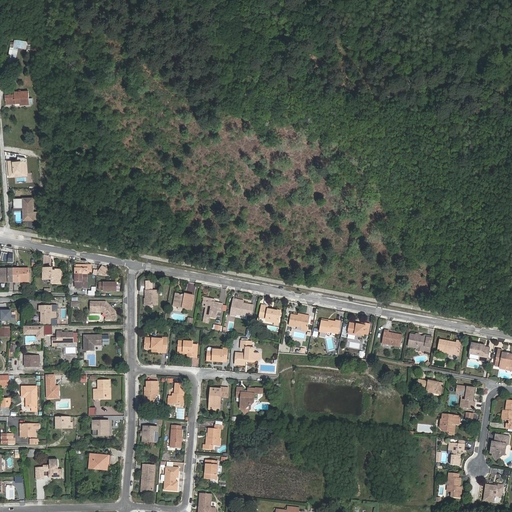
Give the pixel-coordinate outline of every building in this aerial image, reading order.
[(18,50),(10,48),(7,63),(14,65),(18,50)] [(15,94),(5,95),(6,104),(20,103),(20,104),(30,103),(29,91),(14,92),(15,94)] [(27,159),(8,161),(9,177),(28,176),(27,159)] [(13,197),(13,206),(25,206),(25,218),(33,218),(32,196),(13,197)] [(75,268),(75,274),(87,274),(87,272),(87,265),(77,265),(77,268),(75,268)] [(109,269),(102,265),(99,272),(103,274),(104,271),(110,275),(113,269),(110,267),(109,269)] [(14,282),(14,268),(0,268),(0,272),(0,279),(9,279),(9,282),(14,282)] [(31,268),(14,268),(14,282),(20,282),(20,279),(28,279),(28,272),(30,272),(31,268)] [(0,272),(0,281),(9,282),(9,279),(0,279),(0,272)] [(30,282),(30,272),(28,272),(28,279),(20,279),(20,282),(30,282)] [(60,283),(60,274),(43,273),(43,279),(52,279),(52,283),(60,283)] [(87,274),(75,274),(75,288),(87,288),(87,274)] [(116,283),(104,283),(99,283),(99,290),(104,290),(104,291),(116,291),(116,283)] [(157,291),(145,291),(145,305),(157,305),(157,291)] [(182,298),(182,296),(176,294),(173,307),(191,310),(194,297),(185,295),(185,296),(184,298),(182,298)] [(207,299),(206,307),(204,317),(203,323),(207,323),(208,318),(215,319),(217,310),(221,311),(222,305),(213,303),(213,301),(207,299)] [(232,306),(231,312),(235,313),(235,314),(246,316),(246,315),(251,316),(253,306),(243,304),(243,305),(240,305),(241,301),(237,300),(236,307),(232,306)] [(106,301),(90,301),(90,311),(102,311),(106,315),(106,320),(110,320),(116,320),(116,311),(106,301)] [(42,311),(42,323),(51,323),(51,325),(57,325),(57,318),(56,318),(56,311),(58,311),(58,304),(52,304),(52,306),(40,306),(40,311),(42,311)] [(277,327),(278,322),(280,311),(266,309),(267,307),(260,306),(258,318),(266,320),(273,321),(273,323),(273,326),(277,327)] [(12,310),(1,310),(1,321),(12,321),(12,310)] [(304,317),(297,316),(290,314),(288,325),(301,327),(307,329),(309,316),(305,315),(304,317)] [(327,322),(321,321),(319,332),(326,333),(326,331),(337,333),(339,321),(335,320),(335,322),(328,320),(327,322)] [(357,326),(349,324),(348,333),(355,334),(355,333),(363,334),(363,333),(367,333),(369,324),(365,323),(365,325),(361,325),(357,324),(357,326)] [(52,325),(44,326),(44,335),(52,334),(52,325)] [(0,333),(5,333),(5,337),(10,337),(10,327),(0,326),(0,333)] [(43,326),(24,327),(24,335),(36,335),(36,339),(44,339),(43,326)] [(400,336),(393,335),(386,333),(386,331),(382,331),(379,344),(398,347),(400,336)] [(426,335),(418,333),(417,335),(415,334),(415,333),(409,331),(407,343),(416,345),(423,347),(422,348),(428,349),(431,334),(426,333),(426,335)] [(57,338),(52,338),(52,346),(57,346),(57,342),(74,343),(74,333),(57,332),(57,338)] [(101,335),(84,335),(84,350),(94,350),(94,345),(101,345),(101,335)] [(162,347),(166,347),(167,339),(163,339),(162,340),(145,339),(145,349),(152,350),(155,350),(155,353),(162,353),(162,347)] [(456,343),(438,340),(436,350),(447,352),(446,354),(458,356),(461,342),(456,341),(456,343)] [(477,355),(478,355),(482,356),(481,360),(486,361),(489,347),(484,346),(484,345),(478,343),(477,345),(473,344),(473,342),(468,341),(466,352),(477,355)] [(188,344),(188,342),(178,342),(177,354),(187,355),(187,357),(197,358),(198,345),(193,345),(188,344)] [(248,361),(248,363),(254,363),(256,361),(258,361),(260,359),(261,357),(259,354),(254,354),(254,349),(251,349),(251,342),(241,342),(241,349),(246,350),(245,355),(236,354),(235,365),(244,366),(245,362),(245,361),(248,361)] [(207,352),(206,361),(222,362),(226,362),(227,349),(222,349),(222,351),(212,350),(212,349),(210,349),(208,350),(208,352),(207,352)] [(505,354),(505,353),(501,352),(501,349),(497,349),(493,366),(498,367),(499,368),(502,369),(504,368),(505,366),(510,367),(510,365),(511,365),(511,354),(508,353),(507,355),(505,354)] [(40,355),(24,355),(23,367),(40,367),(40,355)] [(45,375),(46,399),(59,398),(59,386),(55,386),(55,374),(45,375)] [(14,383),(14,375),(12,375),(0,375),(0,386),(4,386),(4,383),(14,383)] [(111,399),(110,379),(97,380),(98,389),(93,389),(93,400),(111,399)] [(421,380),(420,387),(426,389),(425,392),(441,395),(443,382),(428,380),(428,381),(421,380)] [(158,396),(158,382),(146,382),(146,391),(144,394),(144,406),(150,406),(150,405),(152,405),(155,402),(155,396),(158,396)] [(167,405),(171,405),(171,404),(175,404),(180,405),(181,396),(183,396),(184,385),(174,385),(173,394),(172,394),(171,397),(168,397),(167,405)] [(465,396),(463,407),(474,409),(475,401),(472,401),(474,388),(456,385),(455,390),(459,391),(459,392),(461,395),(465,396)] [(37,407),(37,387),(22,387),(23,397),(27,397),(27,407),(37,407)] [(214,407),(219,408),(219,398),(227,398),(227,389),(220,389),(220,390),(210,389),(208,410),(214,411),(214,407)] [(244,410),(247,407),(248,407),(249,407),(251,406),(252,401),(257,400),(260,398),(261,394),(262,393),(262,390),(255,389),(255,390),(248,389),(247,394),(241,393),(241,389),(237,389),(236,398),(241,399),(240,410),(244,410)] [(459,407),(463,407),(465,396),(461,395),(459,392),(459,391),(455,390),(455,393),(456,393),(461,397),(459,407)] [(504,411),(503,419),(508,420),(508,424),(506,423),(505,428),(511,429),(511,401),(506,400),(504,411)] [(250,412),(247,407),(244,410),(240,410),(245,416),(250,412)] [(441,419),(440,427),(442,430),(449,431),(449,434),(453,434),(454,425),(453,425),(453,423),(455,423),(459,423),(460,416),(443,414),(442,419),(441,419)] [(68,418),(71,418),(71,417),(56,417),(56,428),(73,428),(73,422),(71,422),(68,422),(68,418)] [(110,436),(110,420),(93,420),(92,436),(110,436)] [(21,424),(21,437),(36,437),(36,429),(36,424),(21,424)] [(181,427),(171,426),(170,449),(180,450),(181,442),(180,441),(180,438),(181,438),(182,431),(180,431),(181,427)] [(223,430),(223,426),(215,426),(215,429),(209,429),(208,437),(207,437),(206,445),(203,445),(203,450),(213,450),(213,446),(217,446),(217,438),(219,438),(220,430),(223,430)] [(157,429),(143,428),(142,443),(156,444),(157,429)] [(8,444),(16,444),(16,438),(12,438),(12,433),(7,434),(7,439),(8,439),(8,443),(8,444)] [(494,446),(491,445),(490,453),(493,454),(492,456),(495,460),(500,457),(500,455),(501,453),(505,451),(506,444),(508,445),(509,437),(496,435),(494,442),(494,446)] [(452,442),(451,450),(450,464),(460,465),(461,454),(457,453),(457,450),(464,450),(464,443),(457,443),(457,446),(455,445),(455,442),(452,442)] [(103,470),(108,470),(109,455),(101,454),(98,454),(90,454),(89,469),(95,469),(103,470)] [(52,472),(52,477),(62,477),(62,468),(58,468),(57,459),(49,459),(49,464),(43,465),(43,467),(35,467),(35,479),(44,479),(43,470),(48,470),(48,472),(52,472)] [(216,480),(217,461),(206,460),(205,464),(206,464),(205,474),(204,474),(204,479),(216,480)] [(144,482),(143,493),(153,493),(154,467),(143,466),(142,482),(144,482)] [(178,479),(179,469),(165,468),(164,491),(177,493),(178,483),(176,483),(176,479),(178,479)] [(459,483),(460,484),(460,478),(458,478),(458,474),(448,473),(447,482),(450,482),(449,486),(447,485),(447,491),(451,491),(451,496),(461,497),(462,487),(460,487),(458,487),(459,483)] [(501,496),(503,484),(498,483),(498,485),(486,483),(483,499),(493,501),(494,495),(501,496)] [(199,494),(198,506),(199,506),(199,509),(198,509),(197,511),(214,511),(215,508),(210,508),(211,494),(199,494)]
